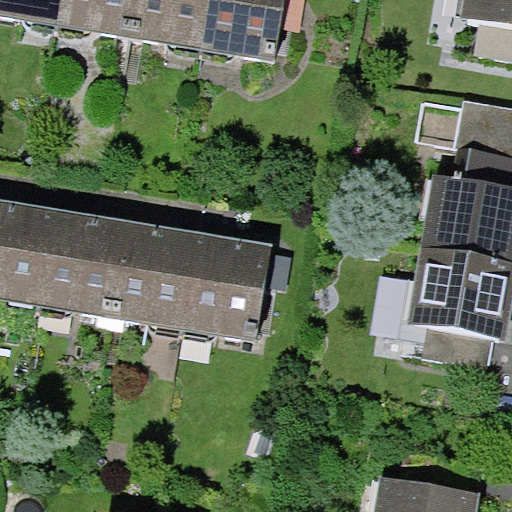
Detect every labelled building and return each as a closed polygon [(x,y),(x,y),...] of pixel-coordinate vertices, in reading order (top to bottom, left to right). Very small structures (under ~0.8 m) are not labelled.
[(283,0),(0,0),(0,31),(274,69),(283,0)] [(511,0),(462,0),(457,34),(511,41),(511,0)] [(511,122),(464,114),(456,158),(511,167),(511,122)] [(511,299),(511,204),(428,191),(403,340),(502,357),(511,299)] [(268,259),(0,216),(0,315),(252,355),(268,259)] [(477,511),(478,510),(374,493),(370,511),(477,511)]
